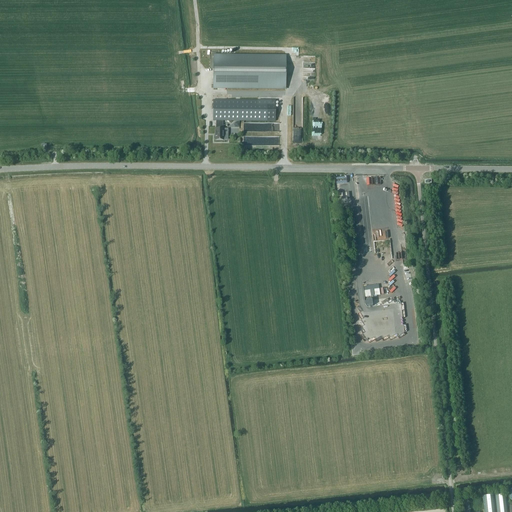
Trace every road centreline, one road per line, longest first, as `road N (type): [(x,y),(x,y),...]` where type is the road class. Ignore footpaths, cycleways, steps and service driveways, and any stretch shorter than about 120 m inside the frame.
road 1 (tertiary): [(0,169),(416,168)]
road 2 (unclassified): [(451,511),(416,168)]
road 3 (track): [(458,480),(438,284),(455,278)]
